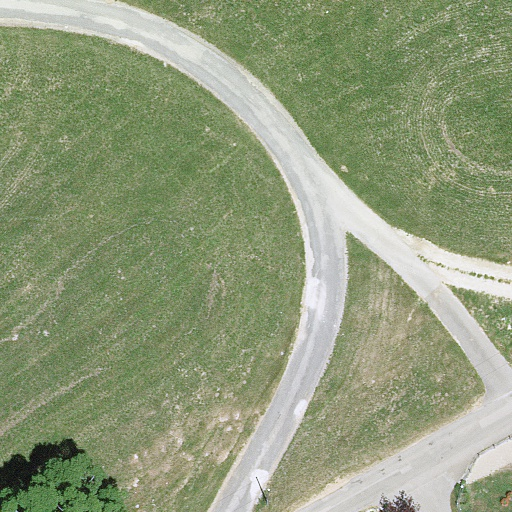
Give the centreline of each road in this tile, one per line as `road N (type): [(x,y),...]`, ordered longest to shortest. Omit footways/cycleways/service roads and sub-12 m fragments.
road 1 (unclassified): [(0,3),(87,15),(189,55),(246,95),(314,193),(326,276),(312,348),(224,511)]
road 2 (track): [(511,396),(389,248),(314,193)]
road 3 (unclassified): [(323,511),(511,405)]
road 4 (track): [(389,248),(511,281)]
